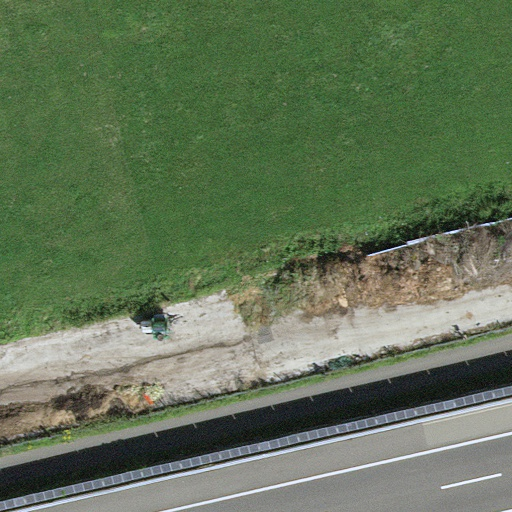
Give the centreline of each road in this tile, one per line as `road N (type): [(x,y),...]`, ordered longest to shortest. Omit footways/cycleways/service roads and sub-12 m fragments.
road 1 (unclassified): [(511,348),(80,453)]
road 2 (motorway): [(511,472),(335,511)]
